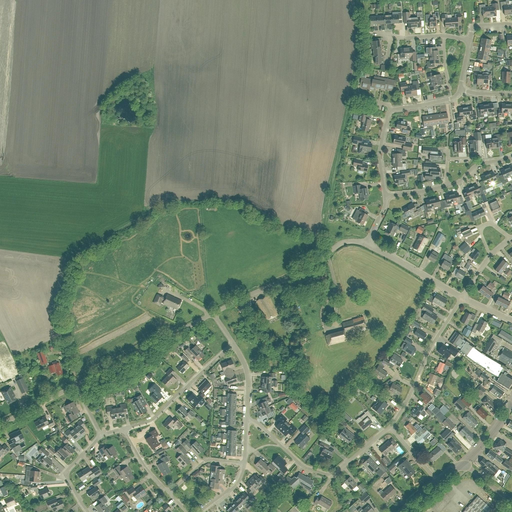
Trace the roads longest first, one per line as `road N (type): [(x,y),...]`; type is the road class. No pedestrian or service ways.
road 1 (residential): [(390,426),(331,475),(302,467),(246,419)]
road 2 (unclassified): [(75,385),(213,313)]
road 3 (residential): [(461,298),(390,426)]
road 4 (unclassified): [(213,313),(304,271),(337,245)]
road 5 (residential): [(123,428),(151,420),(233,344)]
